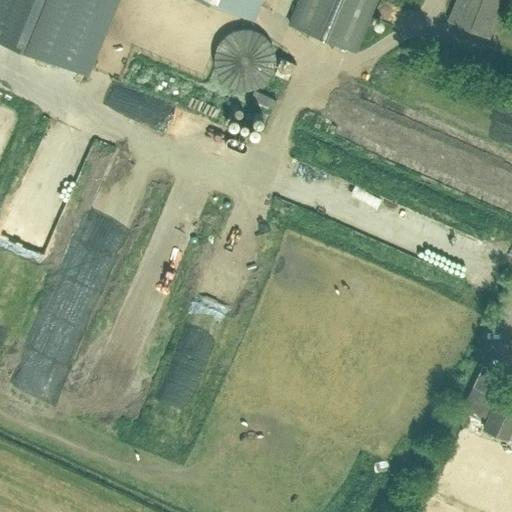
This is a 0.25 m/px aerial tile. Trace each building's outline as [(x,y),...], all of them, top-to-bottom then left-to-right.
[(0,0),(0,38),(87,74),(117,0),(0,0)] [(209,0),(250,16),(256,0),(209,0)] [(372,0),(304,0),(294,27),(352,50),(372,0)] [(458,0),(450,21),(490,38),(505,0),(458,0)] [(511,55),(511,23),(504,21),(495,51),(511,55)] [(214,53),(213,56),(213,62),(214,65),(214,68),(215,71),(217,74),(218,77),(220,79),(222,82),(227,85),(231,88),(236,89),(239,90),(244,90),(249,90),(252,89),(255,88),(260,85),(263,84),(265,82),(267,79),(269,77),(272,72),(273,67),(274,63),(274,60),(274,57),(274,54),(273,51),(272,48),(271,45),(269,42),(267,40),(265,38),(263,36),(260,34),(255,31),(252,30),(249,29),(246,29),(241,29),(237,30),(232,31),(229,33),(227,34),(224,36),(220,40),(217,44),(216,47),(215,50),(214,53)] [(511,392),(498,386),(480,427),(506,439),(511,426),(511,392)]
